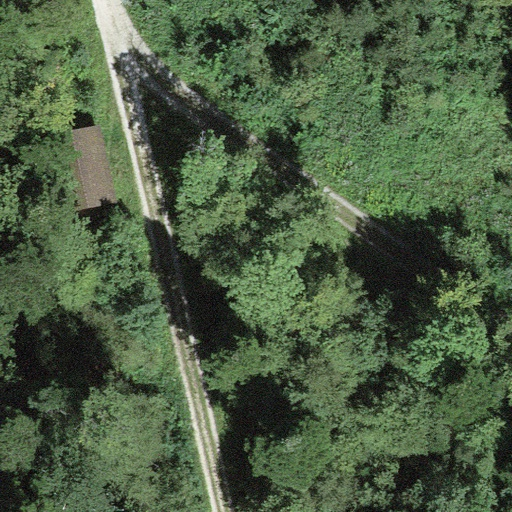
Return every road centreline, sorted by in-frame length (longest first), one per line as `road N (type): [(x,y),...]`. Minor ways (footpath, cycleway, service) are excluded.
road 1 (track): [(98,0),(220,511)]
road 2 (track): [(511,345),(111,54)]
